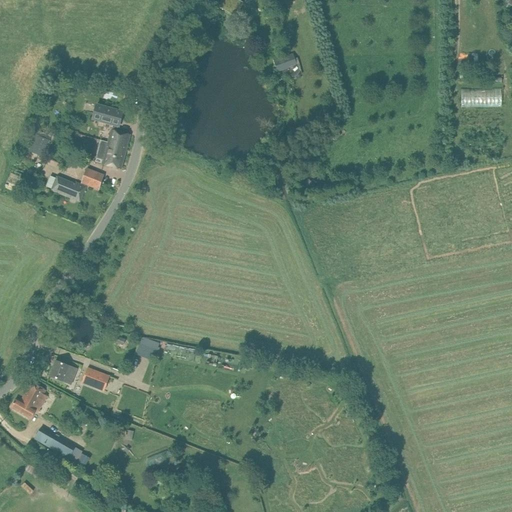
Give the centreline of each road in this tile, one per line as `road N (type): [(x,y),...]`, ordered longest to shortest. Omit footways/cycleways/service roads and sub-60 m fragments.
road 1 (unclassified): [(0,394),(22,373),(43,308),(127,182),(147,82),(194,0)]
road 2 (track): [(0,416),(129,511)]
